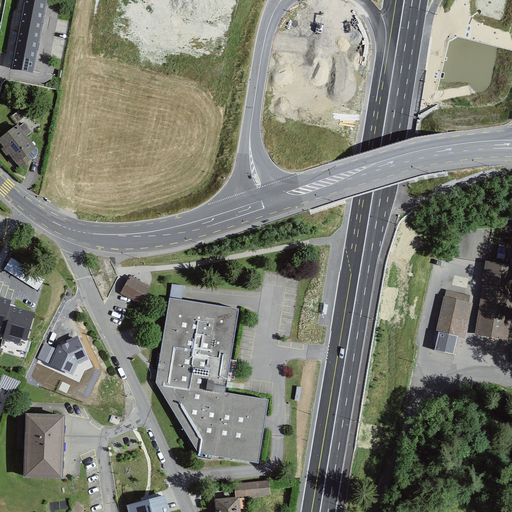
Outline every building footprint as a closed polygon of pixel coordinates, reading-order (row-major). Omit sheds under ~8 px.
[(47,2),(36,0),(23,0),(10,70),(34,75),(47,2)] [(18,125),(0,139),(0,144),(21,170),(31,162),(28,159),(38,150),(18,125)] [(4,268),(19,277),(25,268),(10,259),(4,268)] [(511,326),(511,267),(487,264),(476,335),(510,340),(511,326)] [(129,278),(120,294),(140,305),(149,289),(129,278)] [(182,297),(183,285),(172,284),(171,295),(182,297)] [(475,300),(452,294),(437,353),(460,359),(475,300)] [(13,304),(0,299),(0,341),(3,343),(12,309),(13,304)] [(199,456),(258,465),(268,402),(232,395),(225,394),(239,311),(170,300),(155,383),(199,456)] [(35,315),(12,309),(3,343),(3,344),(28,351),(31,342),(27,341),(35,315)] [(58,346),(51,363),(72,372),(77,361),(89,358),(77,336),(58,346)] [(54,349),(44,345),(39,358),(48,362),(54,349)] [(22,383),(3,375),(0,382),(0,387),(12,393),(22,383)] [(66,418),(25,417),(22,480),(63,482),(66,418)] [(242,482),(242,497),(270,495),(270,481),(242,482)] [(146,501),(126,507),(127,511),(168,511),(164,496),(146,501)] [(239,511),(239,500),(216,502),(216,511),(239,511)]
